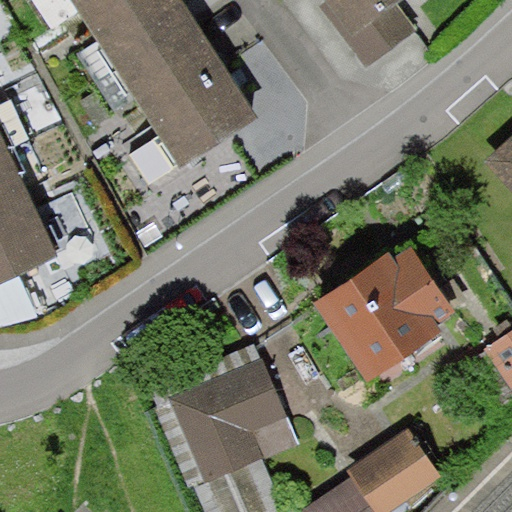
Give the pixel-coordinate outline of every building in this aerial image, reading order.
[(183,0),(71,0),(179,163),(257,112),(183,0)] [(325,0),(351,34),(397,0),(325,0)] [(0,128),(0,278),(57,253),(0,128)] [(511,136),(484,162),(511,192),(511,136)] [(406,239),(306,309),(363,392),(464,322),(406,239)] [(269,361),(163,407),(209,511),(274,511),(282,509),(257,453),(301,434),(269,361)] [(372,511),(433,475),(408,434),(347,471),(355,478),(371,511),(372,511)] [(298,511),(371,511),(355,478),(297,507),(298,511)]
